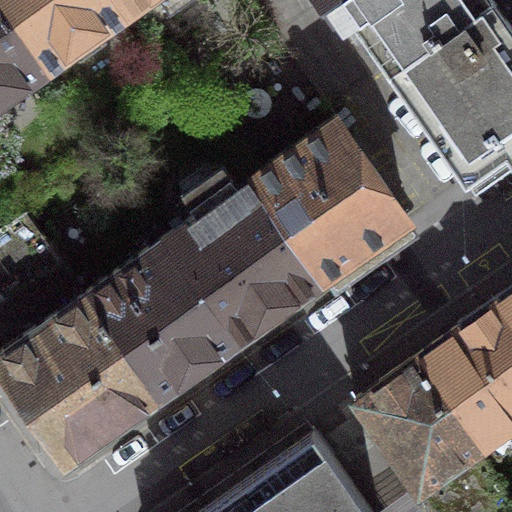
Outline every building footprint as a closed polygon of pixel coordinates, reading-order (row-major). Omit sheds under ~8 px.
[(0,0),(0,96),(46,64),(0,0)] [(119,0),(0,0),(46,64),(126,8),(119,0)] [(119,0),(126,8),(137,0),(160,0),(167,9),(179,0),(119,0)] [(387,67),(482,0),(324,0),(343,25),(353,18),(387,67)] [(511,140),(511,24),(495,0),(482,0),(387,67),(463,175),(511,140)] [(250,172),(322,275),(406,215),(333,112),(250,172)] [(165,231),(237,334),(322,275),(250,172),(165,231)] [(25,206),(0,223),(0,298),(60,257),(25,206)] [(83,288),(155,391),(237,334),(165,231),(83,288)] [(511,284),(413,354),(476,444),(511,418),(511,284)] [(155,391),(83,288),(0,347),(0,364),(63,454),(155,391)] [(354,394),(435,511),(511,511),(511,494),(476,444),(413,354),(354,394)] [(373,511),(314,425),(190,511),(373,511)]
